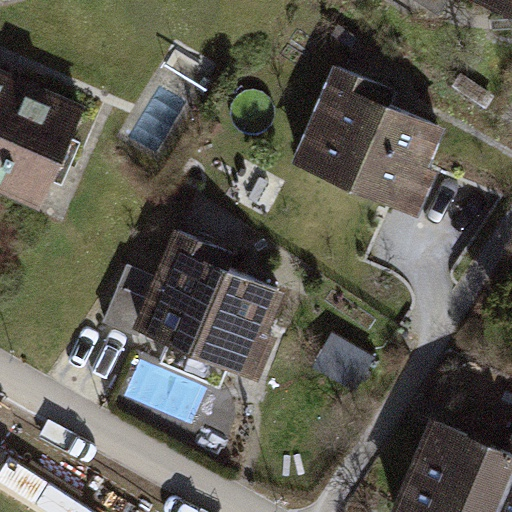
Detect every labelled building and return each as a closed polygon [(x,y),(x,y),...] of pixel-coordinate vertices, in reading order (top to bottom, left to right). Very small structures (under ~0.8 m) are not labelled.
[(511,0),(426,0),(436,6),(440,0),(492,0),(511,7),(511,26),(511,29),(511,0)] [(331,60),(290,158),(419,210),(439,164),(429,159),(445,123),(392,97),(395,89),(331,60)] [(82,103),(0,65),(0,189),(38,204),(82,103)] [(173,223),(135,321),(169,336),(159,359),(218,385),(228,360),(256,373),(276,327),(268,323),(282,286),(230,262),(235,250),(173,223)] [(376,357),(333,333),(311,365),(356,391),(376,357)] [(469,426),(427,412),(388,511),(390,511),(494,511),(511,474),(511,453),(503,449),(509,431),(474,413),(469,426)] [(511,511),(511,423),(509,431),(503,449),(511,453),(511,474),(494,511),(511,511)]
